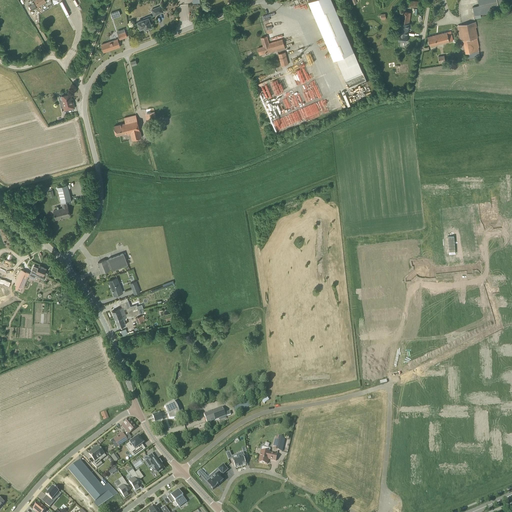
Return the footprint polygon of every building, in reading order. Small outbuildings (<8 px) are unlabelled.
[(354,51),(346,34),(331,0),(311,0),(308,1),(326,43),(334,60),(336,59),(354,51)] [(499,11),(496,0),(477,0),(481,15),(497,11),(499,11)] [(310,12),(305,2),(302,3),(301,1),(290,7),(292,9),(298,6),(300,10),(302,9),(305,14),(310,12)] [(154,16),(163,12),(161,6),(152,10),(154,16)] [(406,42),(410,12),(403,11),(401,11),(397,35),(399,35),(398,41),(406,42)] [(145,29),(152,27),(150,20),(152,19),(151,15),(143,18),(144,19),(137,22),(139,26),(138,26),(139,28),(140,28),(140,29),(144,27),(145,29)] [(476,22),(473,22),(461,25),(464,40),(466,50),(468,59),(480,56),(478,51),(479,51),(478,47),(479,47),(477,38),(478,38),(475,28),(477,27),(476,22)] [(430,46),(449,41),(447,32),(427,37),(430,46)] [(269,43),(267,36),(261,38),(263,47),(258,48),(260,53),(276,49),(277,50),(277,51),(278,51),(285,49),(282,40),(269,43)] [(104,52),(120,46),(118,40),(102,45),(104,52)] [(281,67),(288,65),(285,52),(278,54),(281,67)] [(72,100),(70,94),(61,96),(63,107),(64,111),(75,108),(73,100),(72,100)] [(141,137),(136,115),(124,118),(125,123),(114,126),(116,135),(127,132),(128,135),(131,134),(132,140),(141,137)] [(61,203),(62,203),(66,202),(71,201),(67,185),(57,187),(61,203)] [(68,207),(66,202),(62,203),(63,208),(54,211),(56,219),(70,216),(68,207)] [(469,229),(457,231),(457,237),(462,236),(462,241),(462,242),(458,242),(460,256),(463,256),(473,255),(472,240),(470,240),(470,235),(469,229)] [(388,248),(386,248),(387,252),(391,252),(392,257),(408,256),(408,251),(409,251),(408,243),(402,243),(402,244),(399,244),(397,244),(396,244),(387,245),(388,248)] [(128,265),(124,253),(108,259),(106,260),(105,260),(98,262),(102,273),(109,270),(112,269),(113,270),(128,265)] [(43,275),(46,269),(39,266),(36,272),(39,274),(38,277),(37,277),(34,283),(40,286),(41,284),(43,279),(42,279),(43,275)] [(23,288),(27,278),(29,273),(21,270),(19,275),(15,285),(16,285),(14,288),(20,291),(22,288),(23,288)] [(114,295),(122,293),(117,278),(109,281),(114,295)] [(466,279),(457,280),(459,295),(468,294),(468,293),(475,292),(474,284),(467,285),(466,279)] [(135,295),(140,293),(136,281),(130,283),(135,295)] [(436,284),(422,285),(423,294),(433,293),(434,297),(443,296),(442,287),(437,287),(436,284)] [(396,291),(394,291),(395,301),(402,300),(402,304),(408,304),(409,305),(410,313),(414,313),(414,305),(412,305),(411,295),(408,295),(407,291),(403,292),(403,291),(403,287),(395,288),(396,291)] [(128,308),(126,302),(121,304),(122,307),(112,311),(115,319),(126,315),(124,309),(126,308),(128,314),(138,310),(137,306),(133,308),(132,306),(128,308)] [(130,318),(140,314),(138,310),(128,314),(129,317),(130,318)] [(124,319),(126,318),(126,315),(115,319),(118,327),(126,325),(124,319)] [(138,324),(145,321),(143,315),(135,318),(138,324)] [(480,367),(478,368),(478,369),(480,368),(482,372),(484,372),(486,377),(496,372),(497,374),(498,373),(494,365),(493,365),(492,362),(487,364),(486,360),(478,364),(480,367)] [(263,380),(256,383),(258,389),(265,387),(263,380)] [(405,397),(397,397),(397,402),(400,402),(401,413),(416,412),(415,401),(405,401),(405,397)] [(233,407),(235,412),(250,406),(248,401),(233,407)] [(159,414),(152,416),(154,419),(153,420),(154,421),(155,422),(155,423),(162,420),(161,417),(168,414),(170,419),(174,419),(175,420),(180,418),(178,408),(176,405),(174,402),(172,403),(168,403),(169,405),(165,407),(167,412),(160,415),(159,414)] [(504,415),(500,417),(504,425),(507,424),(508,426),(511,423),(511,408),(509,403),(503,405),(505,408),(504,409),(505,411),(503,412),(504,415)] [(222,407),(204,414),(207,424),(219,419),(219,422),(226,419),(225,417),(231,415),(230,412),(225,414),(222,407)] [(488,409),(478,413),(482,423),(490,420),(488,418),(492,416),(488,409)] [(129,419),(121,426),(129,434),(136,428),(129,419)] [(117,437),(113,439),(115,442),(118,446),(118,447),(127,440),(125,437),(124,436),(119,439),(117,437)] [(138,448),(142,445),(144,443),(143,443),(142,441),(141,440),(142,439),(140,436),(139,437),(139,436),(130,443),(133,447),(129,450),(135,457),(141,453),(138,448)] [(274,439),(273,446),(275,447),(274,450),(282,451),(285,438),(277,437),(277,440),(274,439)] [(98,447),(89,454),(95,462),(92,464),(96,469),(102,464),(98,459),(104,454),(102,452),(103,452),(101,449),(100,449),(98,447)] [(261,451),(259,462),(267,464),(268,459),(276,461),(277,455),(269,453),(269,452),(270,449),(269,448),(263,447),(262,448),(261,451)] [(239,458),(233,461),(235,468),(246,465),(243,457),(245,457),(243,453),(237,455),(239,458)] [(156,459),(150,463),(155,470),(157,473),(159,472),(159,473),(163,471),(162,470),(164,468),(162,465),(160,461),(158,458),(156,459)] [(78,462),(68,470),(96,501),(105,493),(101,489),(78,462)] [(207,483),(207,484),(210,487),(213,490),(216,487),(217,487),(220,484),(223,481),(219,476),(222,474),(222,475),(223,475),(225,473),(225,472),(228,471),(228,470),(225,468),(223,465),(224,465),(223,465),(220,467),(218,469),(218,470),(219,471),(216,474),(217,475),(213,478),(207,483)] [(133,470),(129,473),(133,479),(129,482),(135,490),(139,488),(137,485),(141,482),(140,480),(141,479),(138,476),(140,474),(139,471),(135,473),(133,470)] [(121,485),(117,487),(118,489),(117,489),(119,492),(120,491),(124,498),(128,495),(126,492),(131,490),(122,477),(118,480),(121,485)] [(47,502),(45,504),(49,508),(54,502),(57,499),(57,498),(55,497),(57,494),(59,492),(59,493),(59,492),(53,487),(52,487),(53,487),(51,489),(50,490),(48,492),(48,493),(47,494),(46,495),(46,496),(50,499),(47,502)] [(178,490),(170,496),(174,501),(178,506),(186,500),(178,490)] [(38,503),(33,509),(36,511),(44,511),(46,510),(42,507),(42,505),(40,503),(38,504),(38,503)]
